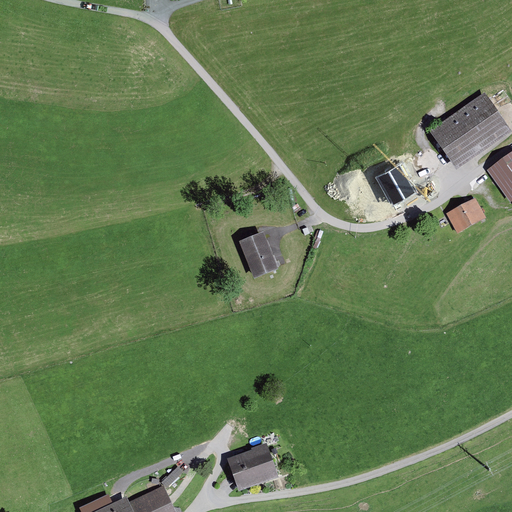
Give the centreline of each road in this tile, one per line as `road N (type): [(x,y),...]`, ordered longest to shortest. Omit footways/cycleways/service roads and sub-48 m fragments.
road 1 (unclassified): [(511,146),(419,211),(380,227),(337,224),(314,208),(167,32),(133,13),(62,0)]
road 2 (track): [(511,413),(359,477),(205,500)]
